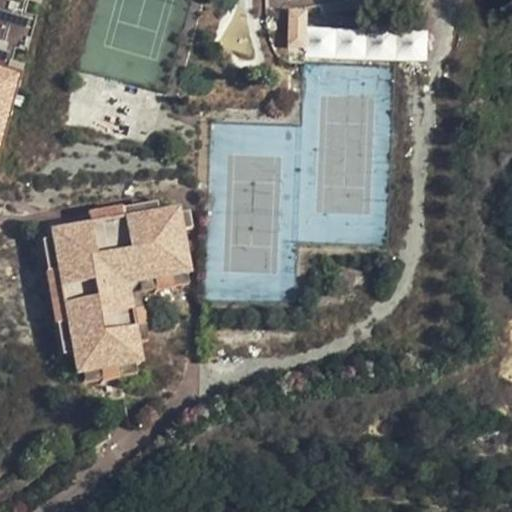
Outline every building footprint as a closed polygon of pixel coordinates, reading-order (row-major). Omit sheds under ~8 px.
[(0,0),(0,169),(44,0),(0,0)] [(291,50),(293,15),(278,14),(276,50),(291,50)] [(425,57),(425,33),(307,33),(307,58),(425,57)] [(75,225),(144,214),(143,203),(73,214),(75,225)] [(57,354),(60,375),(97,369),(85,299),(113,294),(121,284),(118,269),(171,260),(163,210),(144,214),(75,225),(37,231),(43,269),(57,354)] [(121,284),(174,275),(171,260),(118,269),(121,284)] [(31,271),(45,356),(57,354),(43,269),(31,271)] [(97,369),(124,364),(113,294),(85,299),(97,369)]
